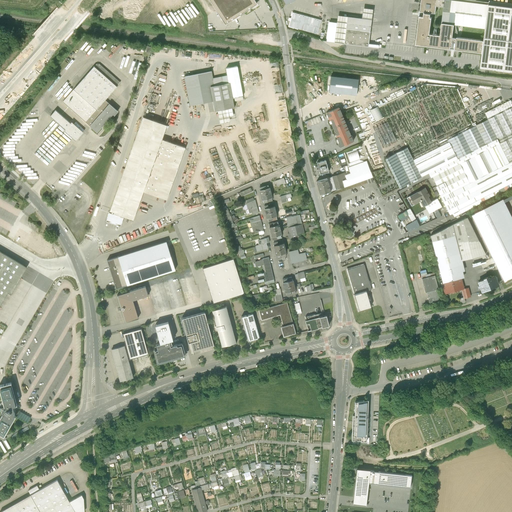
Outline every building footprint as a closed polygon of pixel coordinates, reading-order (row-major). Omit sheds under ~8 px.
[(257,3),(254,0),(209,0),(225,24),(257,3)] [(511,3),(489,1),(489,2),(471,0),(421,0),(420,11),(424,12),(424,17),(419,16),(416,45),(451,49),(451,47),(455,47),(455,50),(482,53),(481,68),(511,71),(511,3)] [(348,15),(348,17),(337,15),(334,42),(378,48),(378,45),(368,44),(373,9),(363,8),(361,18),(359,18),(359,17),(358,16),(348,15)] [(289,27),(317,34),(321,20),(292,12),(291,18),(289,27)] [(120,83),(97,62),(63,102),(97,132),(112,115),(114,116),(118,111),(105,100),(120,83)] [(211,71),(184,76),(190,106),(213,101),(215,111),(217,111),(220,124),(234,121),(232,108),(234,107),(233,101),(243,99),(237,66),(226,68),(227,75),(213,78),(211,71)] [(358,79),(330,76),(329,92),(356,95),(358,79)] [(488,119),(497,139),(511,131),(511,101),(511,100),(485,113),(488,119)] [(346,125),(339,107),(326,113),(329,118),(329,120),(331,120),(332,123),(331,124),(334,131),(335,131),(337,134),(335,135),(336,137),(339,142),(338,144),(339,146),(341,147),(353,141),(346,125)] [(82,133),(55,110),(50,116),(77,139),(82,133)] [(167,125),(143,116),(106,221),(120,226),(124,216),(133,219),(143,191),(166,200),(185,147),(162,139),(167,125)] [(319,116),(308,121),(310,126),(321,121),(319,116)] [(449,142),(457,159),(497,139),(488,119),(447,139),(449,142)] [(482,203),(482,202),(511,186),(511,131),(497,139),(457,159),(430,173),(432,177),(451,214),(453,213),(454,217),(459,214),(458,211),(459,210),(460,213),(482,203)] [(413,160),(421,177),(430,173),(457,159),(449,142),(413,160)] [(407,147),(385,158),(400,188),(421,177),(413,160),(407,147)] [(326,160),(317,162),(320,174),(329,172),(326,160)] [(345,175),(348,185),(372,177),(366,161),(348,168),(350,173),(345,175)] [(344,174),(316,182),(320,194),(348,185),(345,175),(344,174)] [(275,181),(277,186),(285,183),(288,181),(286,178),(284,179),(283,178),(275,181)] [(239,192),(241,197),(252,191),(250,187),(239,192)] [(418,192),(407,198),(411,206),(421,200),(429,214),(435,211),(437,209),(442,207),(437,198),(431,202),(428,197),(429,196),(425,188),(421,190),(422,191),(418,193),(418,192)] [(511,218),(503,199),(471,215),(504,281),(511,277),(511,218)] [(258,213),(255,200),(246,203),(248,209),(249,213),(252,212),(252,214),(258,213)] [(410,208),(397,214),(403,226),(416,220),(410,208)] [(288,233),(289,237),(303,233),(299,215),(296,215),(296,212),(291,213),(291,210),(285,211),(289,233),(288,233)] [(263,230),(259,215),(250,218),(252,227),(254,232),(257,231),(257,232),(263,230)] [(430,235),(445,292),(462,287),(460,278),(464,277),(462,271),(465,271),(462,259),(485,253),(467,217),(430,235)] [(42,258),(48,245),(19,231),(15,238),(31,246),(29,251),(42,258)] [(166,241),(107,260),(116,288),(175,270),(166,241)] [(257,251),(268,248),(266,243),(255,246),(257,251)] [(289,251),(291,263),(306,259),(305,252),(299,254),(297,249),(289,251)] [(0,307),(8,293),(12,295),(28,267),(0,250),(0,307)] [(274,279),(268,257),(262,259),(264,264),(262,265),(266,281),(274,279)] [(233,258),(202,268),(213,302),(244,293),(233,258)] [(364,265),(347,269),(359,310),(370,307),(366,291),(371,290),(364,265)] [(299,281),(305,280),(303,271),(297,273),(299,281)] [(434,275),(422,278),(425,292),(426,292),(429,303),(440,300),(437,289),(438,289),(434,275)] [(481,288),(482,291),(498,285),(495,279),(494,276),(488,278),(488,277),(484,279),(478,282),(479,285),(477,286),(479,289),(481,288)] [(145,286),(117,294),(117,295),(125,322),(126,322),(138,318),(132,300),(148,295),(145,286)] [(282,300),(280,289),(274,290),(275,295),(272,296),(273,302),(282,300)] [(297,297),(291,299),(296,314),(302,312),(297,297)] [(287,302),(258,310),(261,320),(280,315),(283,326),(280,326),(283,336),(296,333),(287,302)] [(226,306),(212,310),(222,346),(236,342),(226,306)] [(205,312),(181,318),(188,342),(190,341),(191,343),(189,344),(191,351),(199,349),(201,354),(215,350),(205,312)] [(253,313),(241,316),(248,341),(260,338),(253,313)] [(319,316),(318,313),(305,316),(306,320),(305,320),(307,331),(329,325),(326,315),(319,316)] [(158,339),(159,344),(169,341),(173,340),(168,322),(155,325),(158,338),(158,339)] [(129,357),(129,359),(148,354),(141,329),(122,334),(126,346),(124,346),(127,358),(129,357)] [(157,363),(158,363),(185,356),(185,355),(182,344),(181,343),(170,346),(169,341),(159,344),(156,344),(158,350),(154,351),(154,352),(157,363)] [(112,349),(120,381),(133,377),(127,358),(124,346),(124,345),(112,349)] [(0,433),(4,436),(15,416),(14,415),(15,412),(15,411),(16,411),(15,407),(15,405),(17,405),(11,382),(0,384),(0,390),(5,409),(3,408),(3,409),(2,411),(1,412),(3,413),(0,417),(0,433)] [(368,400),(355,402),(354,416),(353,416),(352,441),(366,441),(367,416),(366,416),(366,412),(368,412),(368,400)] [(214,425),(195,429),(197,437),(211,434),(211,432),(216,431),(214,425)] [(181,435),(183,441),(193,437),(191,431),(181,435)] [(171,439),(173,446),(180,444),(179,437),(171,439)] [(160,440),(163,448),(168,447),(166,438),(160,440)] [(149,452),(155,450),(153,442),(147,444),(149,452)] [(255,462),(249,463),(251,469),(248,469),(248,466),(243,467),(244,472),(256,469),(255,462)] [(256,477),(262,476),(260,468),(254,469),(256,477)] [(370,470),(357,468),(353,500),(353,504),(366,505),(366,502),(369,483),(410,488),(412,475),(370,471),(370,470)] [(0,511),(82,511),(84,511),(84,498),(81,495),(69,502),(57,480),(39,490),(37,485),(28,490),(30,495),(0,511)] [(196,511),(203,511),(206,511),(201,490),(217,486),(216,482),(190,488),(196,511)] [(140,509),(151,505),(149,499),(138,503),(140,509)]
